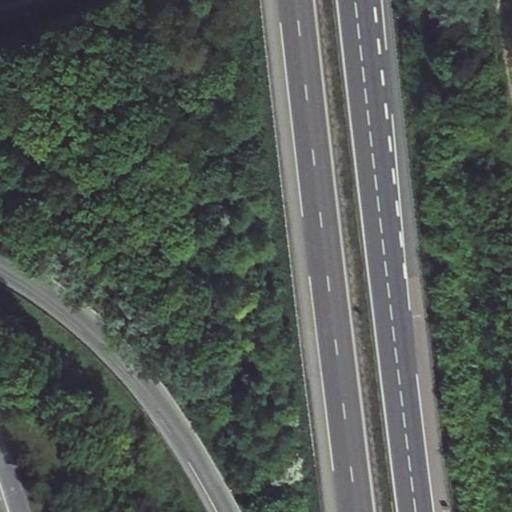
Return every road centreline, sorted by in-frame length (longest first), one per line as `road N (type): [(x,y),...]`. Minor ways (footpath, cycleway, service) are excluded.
road 1 (motorway): [(294,0),(355,511)]
road 2 (motorway): [(414,511),(354,0)]
road 3 (motorway): [(0,262),(75,312),(131,364),(228,511)]
